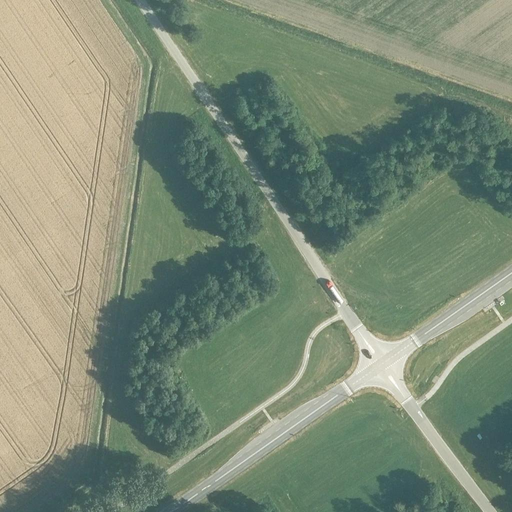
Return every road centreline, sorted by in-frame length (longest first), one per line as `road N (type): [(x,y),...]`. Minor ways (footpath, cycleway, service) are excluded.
road 1 (unclassified): [(381,364),(139,0)]
road 2 (secondary): [(169,511),(381,364)]
road 3 (unclassified): [(489,511),(381,364)]
road 4 (secondary): [(381,364),(511,272)]
